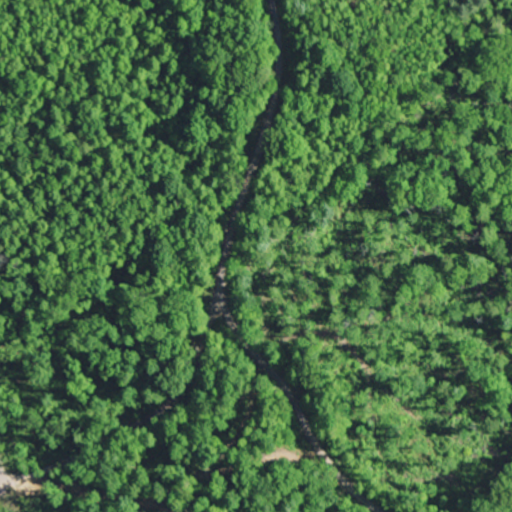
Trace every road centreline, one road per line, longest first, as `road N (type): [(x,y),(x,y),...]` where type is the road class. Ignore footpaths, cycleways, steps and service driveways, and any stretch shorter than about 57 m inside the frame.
road 1 (track): [(380,511),(325,462),(292,396),(226,308),(225,259),(280,69),(272,0)]
road 2 (track): [(226,308),(205,332),(177,400),(0,488)]
